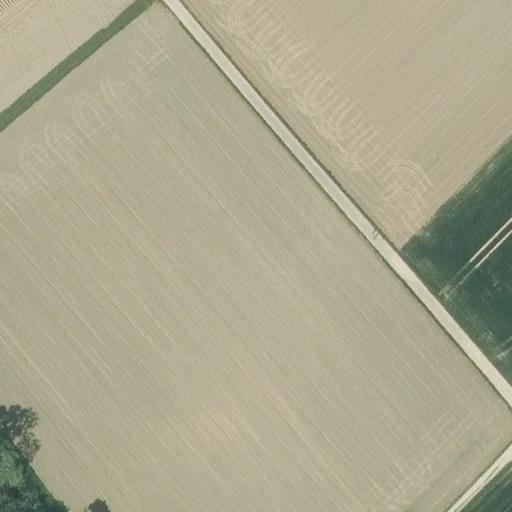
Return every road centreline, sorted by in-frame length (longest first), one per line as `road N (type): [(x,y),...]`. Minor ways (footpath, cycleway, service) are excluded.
road 1 (track): [(173,0),(511,396)]
road 2 (track): [(153,0),(0,125)]
